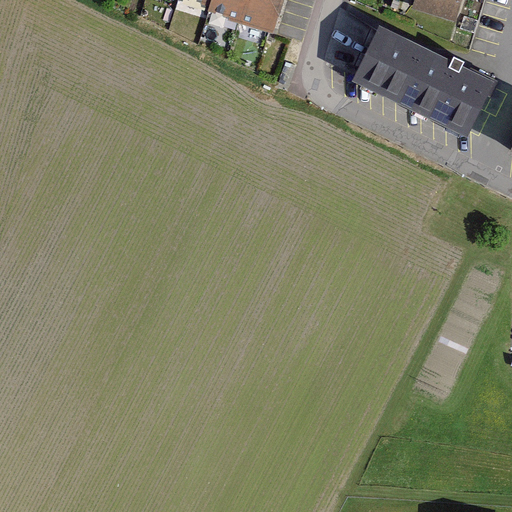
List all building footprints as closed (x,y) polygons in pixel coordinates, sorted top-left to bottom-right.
[(191,0),(191,1),(219,11),(223,0),(191,0)] [(223,0),(219,11),(218,15),(243,24),(251,0),(223,0)] [(284,0),(251,0),(243,24),(273,34),(284,0)] [(412,0),(410,7),(455,22),(462,0),(412,0)] [(356,72),(464,127),(483,90),(375,35),(356,72)]
